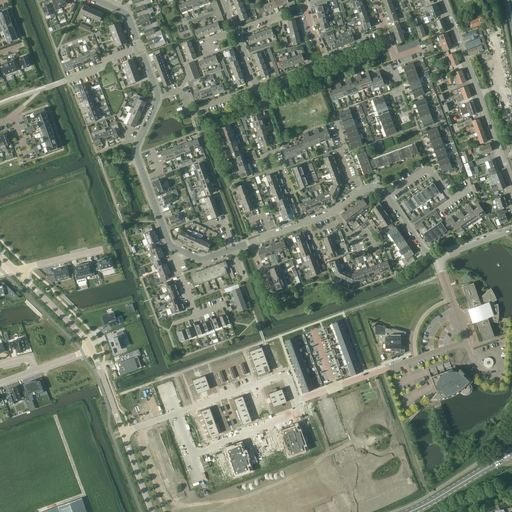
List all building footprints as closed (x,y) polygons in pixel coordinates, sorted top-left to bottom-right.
[(61,6),(58,0),(54,0),(53,1),(53,2),(51,3),(54,12),(57,11),(57,10),(62,8),(62,6),(61,6)] [(137,13),(138,13),(138,12),(146,9),(144,5),(151,3),(149,0),(142,0),(143,0),(135,3),(135,4),(137,9),(136,9),(137,13)] [(274,0),(268,0),(269,3),(272,9),(277,7),(274,0)] [(51,3),(50,1),(44,3),(46,5),(42,7),(46,16),(51,14),(52,18),(56,16),(54,12),(51,3)] [(188,10),(193,8),(191,1),(185,3),(188,10)] [(321,5),(316,6),(318,12),(325,11),(325,10),(328,9),(327,1),(321,3),(321,5)] [(260,13),(266,11),(264,5),(263,2),(257,4),(260,13)] [(387,10),(394,8),(392,2),(385,5),(387,10)] [(182,12),(188,10),(185,3),(179,5),(182,12)] [(429,12),(439,9),(437,3),(424,8),(425,11),(428,9),(429,12)] [(85,5),(81,13),(84,14),(83,16),(85,17),(89,7),(85,5)] [(89,7),(85,17),(86,17),(87,16),(90,17),(94,9),(89,7)] [(150,18),(151,18),(152,17),(151,13),(154,12),(152,7),(146,9),(138,12),(138,13),(140,18),(139,19),(140,22),(150,18)] [(239,15),(246,12),(244,7),(237,9),(239,15)] [(389,16),(396,14),(394,8),(387,10),(389,16)] [(90,17),(95,19),(99,12),(94,9),(90,17)] [(325,11),(318,12),(319,18),(326,16),(330,15),(328,9),(325,10),(325,11)] [(439,9),(429,12),(431,15),(427,17),(429,22),(435,20),(434,18),(441,15),(439,9)] [(0,19),(9,16),(7,10),(0,12),(0,19)] [(367,16),(365,10),(358,12),(355,13),(355,15),(356,15),(357,18),(360,17),(360,18),(367,16)] [(103,14),(99,12),(95,19),(100,22),(103,14)] [(246,12),(239,15),(241,21),(248,18),(246,12)] [(471,28),(483,23),(480,14),(475,16),(468,19),(471,28)] [(319,18),(320,24),(328,22),(327,22),(327,19),(331,18),(330,15),(326,16),(319,18)] [(9,16),(0,19),(0,23),(1,25),(11,21),(9,16)] [(357,18),(354,20),(355,24),(358,23),(357,22),(361,21),(362,24),(369,21),(367,16),(360,18),(360,17),(357,18)] [(143,25),(145,30),(145,31),(153,27),(153,28),(161,25),(160,20),(158,21),(157,21),(151,23),(150,18),(140,22),(142,25),(143,25)] [(445,26),(443,18),(437,21),(434,22),(435,26),(438,25),(439,28),(445,26)] [(11,21),(1,25),(3,31),(13,27),(11,21)] [(322,30),(323,29),(324,33),(332,29),(332,27),(331,21),(327,22),(328,22),(320,24),(322,30)] [(362,24),(360,24),(362,30),(361,30),(362,33),(367,31),(367,29),(371,27),(369,21),(362,24)] [(112,30),(121,27),(120,22),(111,25),(112,30)] [(221,29),(218,22),(212,24),(215,31),(221,29)] [(209,33),(215,31),(212,24),(206,26),(209,33)] [(420,38),(426,36),(422,24),(416,27),(420,38)] [(203,36),(209,33),(206,26),(200,28),(203,36)] [(13,27),(3,31),(5,36),(15,33),(13,27)] [(112,30),(111,31),(113,36),(122,33),(120,28),(122,27),(121,27),(112,30)] [(146,34),(148,40),(157,37),(162,35),(163,35),(161,30),(155,32),(153,28),(153,27),(145,31),(145,30),(144,31),(145,34),(146,34)] [(198,38),(203,36),(200,28),(195,30),(198,38)] [(265,30),(268,38),(274,35),(271,28),(265,30)] [(356,35),(353,29),(351,30),(346,32),(347,36),(349,43),(355,41),(353,36),(356,35)] [(396,37),(403,35),(401,29),(394,31),(396,37)] [(263,40),(268,38),(265,30),(260,32),(263,40)] [(463,34),(465,41),(473,38),(473,40),(477,39),(476,37),(479,36),(477,30),(463,34)] [(257,42),(263,40),(260,32),(254,34),(257,42)] [(344,45),(349,43),(347,36),(346,32),(340,34),(342,38),(341,38),(344,45)] [(440,40),(449,37),(447,32),(438,35),(440,40)] [(15,33),(5,36),(7,42),(18,38),(15,33)] [(122,33),(113,36),(115,41),(116,41),(125,37),(124,37),(122,33)] [(251,44),(257,42),(254,34),(248,36),(251,44)] [(166,44),(165,42),(164,39),(162,35),(157,37),(148,40),(147,40),(148,43),(149,43),(152,49),(166,44)] [(403,35),(396,37),(398,43),(405,41),(403,35)] [(125,37),(116,41),(118,46),(127,42),(125,37)] [(442,45),(451,42),(449,37),(440,40),(442,45)] [(338,47),(336,40),(335,38),(327,41),(330,47),(332,46),(333,49),(338,47)] [(451,42),(442,45),(443,50),(453,47),(451,42)] [(187,54),(195,52),(192,45),(185,48),(187,54)] [(468,51),(470,56),(479,53),(479,55),(482,53),(482,52),(485,51),(483,45),(468,51)] [(91,53),(94,61),(99,59),(98,56),(101,55),(98,48),(89,51),(90,53),(91,53)] [(228,57),(235,54),(233,49),(226,51),(228,57)] [(255,60),(263,57),(266,56),(264,49),(260,51),(260,52),(253,54),(255,60)] [(89,51),(85,53),(86,55),(89,62),(94,61),(91,53),(90,53),(89,51)] [(195,52),(187,54),(190,60),(197,57),(195,52)] [(450,60),(457,58),(455,52),(448,54),(450,60)] [(80,54),(84,64),(89,62),(86,55),(82,56),(81,53),(80,54)] [(162,56),(161,53),(153,56),(155,61),(166,57),(169,56),(168,53),(165,54),(165,55),(162,56)] [(76,59),(79,66),(84,64),(80,54),(78,55),(79,57),(76,59)] [(230,63),(237,60),(235,54),(228,57),(230,63)] [(296,56),(298,63),(305,60),(302,54),(296,56)] [(21,57),(22,59),(18,60),(21,69),(30,65),(27,55),(21,57)] [(210,57),(212,64),(219,62),(216,55),(210,57)] [(288,59),(286,56),(283,57),(287,67),(293,65),(291,58),(288,59)] [(157,65),(164,62),(163,59),(167,58),(166,57),(155,61),(154,61),(155,61),(157,65)] [(207,67),(212,64),(210,57),(204,59),(207,67)] [(258,66),(265,63),(263,57),(255,60),(258,66)] [(282,69),(287,67),(283,57),(281,58),(282,61),(279,62),(282,69)] [(62,64),(64,70),(68,68),(69,70),(74,68),(71,61),(70,61),(69,58),(64,60),(65,63),(62,64)] [(457,58),(450,60),(452,66),(459,64),(457,58)] [(126,67),(135,64),(134,59),(125,62),(126,67)] [(201,69),(207,67),(204,59),(198,61),(201,69)] [(8,62),(12,72),(17,70),(17,68),(19,67),(17,61),(14,62),(14,60),(8,62)] [(232,69),(239,66),(237,60),(230,63),(232,69)] [(188,71),(197,68),(195,61),(186,64),(188,71)] [(3,66),(0,67),(0,68),(3,75),(6,74),(7,77),(13,74),(12,72),(8,62),(2,64),(3,66)] [(157,65),(159,71),(170,67),(169,65),(166,66),(164,62),(157,65)] [(260,71),(267,69),(265,63),(258,66),(260,71)] [(405,71),(415,68),(413,63),(403,66),(403,67),(402,67),(402,69),(404,68),(405,71)] [(125,68),(127,73),(136,70),(134,65),(136,65),(135,64),(126,67),(125,68)] [(234,74),(241,71),(239,66),(232,69),(234,74)] [(161,76),(168,73),(167,70),(170,68),(170,67),(159,71),(158,71),(159,71),(161,76)] [(407,77),(417,73),(415,68),(405,71),(404,72),(404,74),(406,73),(407,77)] [(262,77),(269,74),(272,73),(271,71),(268,72),(267,69),(260,71),(262,77)] [(461,69),(454,72),(456,78),(464,75),(461,69)] [(129,79),(131,78),(139,75),(139,74),(138,75),(136,70),(127,73),(129,79)] [(376,77),(379,86),(380,87),(386,85),(385,80),(383,80),(379,70),(376,71),(378,76),(376,77)] [(236,80),(244,77),(241,71),(234,74),(236,80)] [(369,74),(368,71),(365,72),(367,77),(364,78),(368,87),(373,85),(369,74)] [(161,76),(163,81),(176,76),(175,74),(170,76),(168,73),(161,76)] [(379,86),(376,77),(373,78),(372,73),(369,74),(373,85),(374,88),(379,86)] [(411,87),(421,83),(417,73),(407,77),(406,77),(406,79),(408,79),(409,82),(407,82),(408,84),(409,84),(411,87)] [(368,87),(364,78),(362,79),(360,74),(358,75),(363,89),(368,87)] [(139,75),(131,78),(132,83),(141,80),(139,75)] [(355,81),(358,91),(363,89),(358,75),(355,76),(357,81),(355,81)] [(459,84),(466,81),(464,75),(456,78),(459,84)] [(172,83),(171,80),(176,78),(176,76),(163,81),(162,81),(163,81),(165,86),(172,83)] [(236,80),(234,81),(235,84),(237,83),(238,86),(246,83),(244,77),(236,80)] [(350,78),(348,79),(353,92),(352,93),(354,98),(359,96),(357,91),(358,91),(355,81),(352,82),(350,78)] [(348,94),(352,93),(353,92),(348,79),(345,80),(347,84),(344,85),(348,94)] [(86,83),(78,86),(79,90),(80,90),(81,91),(91,87),(91,88),(92,87),(92,84),(90,85),(89,82),(86,83)] [(338,98),(343,96),(338,82),(335,83),(337,88),(334,89),(338,98)] [(348,94),(344,85),(342,86),(340,82),(338,82),(343,96),(348,94)] [(217,86),(219,93),(225,91),(223,83),(217,86)] [(411,87),(409,87),(410,90),(411,89),(413,92),(423,88),(424,88),(423,85),(422,86),(421,83),(411,87)] [(330,85),(327,86),(333,102),(338,100),(338,98),(334,89),(332,90),(330,85)] [(439,93),(445,91),(442,85),(436,87),(439,93)] [(459,92),(459,93),(460,94),(469,91),(467,85),(460,87),(457,88),(457,89),(457,92),(459,92)] [(205,88),(208,97),(214,95),(211,88),(210,86),(205,88)] [(217,86),(211,88),(214,95),(219,93),(217,86)] [(82,97),(90,94),(89,91),(92,90),(91,88),(91,87),(81,91),(81,93),(82,97)] [(205,88),(199,90),(200,92),(202,99),(208,97),(205,88)] [(425,94),(423,88),(413,92),(411,92),(412,94),(413,94),(415,97),(425,94)] [(459,93),(457,94),(457,95),(458,96),(460,95),(462,100),(471,97),(469,91),(460,94),(459,93)] [(197,101),(202,99),(200,92),(194,94),(197,101)] [(133,102),(136,103),(144,107),(146,104),(145,103),(146,102),(139,98),(140,96),(137,94),(133,102)] [(385,101),(387,101),(386,99),(385,100),(383,96),(373,100),(375,105),(385,101)] [(86,107),(94,104),(94,103),(97,102),(95,98),(85,101),(85,103),(85,104),(86,107)] [(417,107),(427,103),(425,98),(415,102),(417,107)] [(466,102),(467,106),(459,108),(460,111),(475,106),(472,100),(466,102)] [(387,105),(385,101),(375,105),(377,110),(387,106),(389,106),(388,104),(387,105)] [(134,108),(142,112),(142,110),(143,110),(144,107),(136,103),(134,108)] [(418,112),(429,108),(427,103),(417,107),(415,108),(416,110),(417,109),(418,112)] [(388,110),(387,106),(377,110),(379,115),(389,112),(390,111),(390,109),(388,110)] [(475,106),(460,111),(461,115),(469,112),(470,115),(477,113),(475,106)] [(134,108),(131,107),(129,112),(132,113),(140,117),(141,114),(141,113),(142,112),(134,108)] [(90,117),(101,113),(99,108),(88,112),(89,113),(88,114),(90,117)] [(420,117),(430,113),(429,108),(418,112),(417,113),(418,115),(419,114),(420,117)] [(36,117),(46,114),(45,109),(34,112),(36,117)] [(341,118),(351,114),(349,109),(338,113),(338,115),(340,114),(341,118)] [(379,115),(376,117),(378,121),(381,120),(391,116),(391,117),(392,116),(392,114),(390,115),(389,112),(379,115)] [(101,113),(90,117),(91,120),(92,120),(92,122),(99,119),(100,120),(106,118),(105,116),(102,117),(101,113)] [(139,120),(140,117),(132,113),(130,118),(137,122),(138,120),(139,120)] [(252,117),(254,122),(267,117),(266,115),(262,116),(261,113),(252,117)] [(422,122),(432,118),(430,113),(420,117),(419,117),(419,119),(421,119),(422,122)] [(46,114),(36,117),(38,122),(48,118),(46,114)] [(343,123),(353,119),(351,114),(341,118),(340,118),(340,120),(342,120),(343,123)] [(392,120),(391,117),(391,116),(381,120),(383,125),(393,121),(393,122),(394,121),(394,119),(392,120)] [(254,122),(252,123),(254,128),(256,127),(265,124),(264,121),(268,119),(267,117),(254,122)] [(48,118),(38,122),(39,127),(50,123),(48,118)] [(137,123),(137,122),(130,118),(127,123),(135,127),(137,124),(137,123)] [(422,122),(421,122),(421,124),(423,124),(424,127),(434,124),(432,118),(422,122)] [(474,126),(481,124),(479,118),(472,120),(474,126)] [(345,128),(355,124),(353,119),(343,123),(342,124),(342,125),(344,125),(345,128)] [(394,125),(393,122),(393,121),(383,125),(384,130),(395,126),(396,126),(395,124),(394,125)] [(50,123),(39,127),(41,132),(39,132),(40,133),(52,128),(50,123)] [(110,130),(113,139),(119,137),(117,132),(120,131),(117,124),(112,126),(113,128),(110,130)] [(220,134),(233,129),(231,124),(222,127),(223,130),(219,132),(220,134)] [(256,127),(258,132),(271,127),(270,125),(266,126),(265,124),(256,127)] [(345,128),(344,129),(344,130),(346,130),(347,133),(357,129),(355,124),(345,128)] [(483,129),(481,124),(474,126),(472,127),(471,126),(469,127),(470,130),(472,129),(473,130),(475,129),(476,132),(483,129)] [(323,132),(326,141),(331,139),(326,125),(324,126),(325,131),(323,132)] [(395,126),(384,130),(386,136),(398,131),(397,130),(396,130),(395,126)] [(258,132),(259,137),(266,134),(266,135),(269,134),(268,131),(272,130),(271,127),(258,132)] [(429,136),(439,132),(437,127),(427,130),(427,131),(425,131),(426,133),(428,133),(429,135),(429,136)] [(52,128),(40,133),(41,137),(53,133),(52,128)] [(100,130),(103,138),(103,137),(106,136),(108,142),(113,139),(110,130),(106,131),(105,128),(100,130)] [(326,141),(323,132),(320,133),(318,128),(316,129),(321,142),(326,141)] [(226,138),(235,135),(233,129),(220,134),(220,137),(224,135),(226,138)] [(316,144),(321,142),(316,129),(313,130),(315,135),(312,136),(316,144)] [(349,138),(359,135),(357,129),(347,133),(345,134),(346,135),(347,135),(349,138)] [(479,137),(485,135),(483,129),(476,132),(479,137)] [(92,133),(93,136),(97,146),(102,144),(100,138),(103,137),(103,138),(100,130),(95,132),(94,132),(92,133)] [(316,144),(312,136),(310,137),(308,132),(306,133),(311,146),(316,144)] [(431,141),(441,137),(439,132),(429,136),(429,135),(427,136),(428,138),(430,137),(431,140),(431,141)] [(7,133),(2,135),(6,147),(7,147),(6,146),(11,144),(7,133)] [(55,138),(53,133),(41,137),(41,138),(43,137),(45,142),(55,138)] [(306,148),(311,146),(306,133),(303,134),(305,138),(302,139),(303,143),(304,143),(306,148)] [(259,137),(257,138),(259,142),(258,142),(258,143),(259,143),(268,140),(266,135),(266,134),(259,137)] [(223,144),(236,140),(235,135),(226,138),(227,141),(222,142),(223,144)] [(351,143),(361,139),(359,135),(349,138),(347,139),(348,140),(349,140),(351,143)] [(487,141),(485,135),(479,137),(476,138),(476,137),(473,138),(474,141),(477,140),(477,141),(479,140),(481,143),(487,141)] [(431,140),(429,141),(430,143),(432,142),(433,146),(443,142),(441,137),(431,141),(431,140)] [(55,138),(45,142),(46,147),(57,143),(55,138)] [(192,141),(195,148),(198,147),(199,151),(203,150),(201,146),(200,146),(197,138),(194,139),(194,140),(192,141)] [(236,140),(223,144),(224,147),(228,145),(229,148),(238,145),(241,144),(239,139),(236,140)] [(351,143),(349,143),(350,145),(351,145),(353,148),(363,145),(361,139),(351,143)] [(259,143),(258,143),(258,144),(259,144),(261,148),(270,145),(268,140),(259,143)] [(190,150),(195,148),(192,141),(191,141),(190,141),(187,142),(190,150)] [(191,153),(190,150),(187,142),(184,143),(184,144),(182,144),(185,152),(186,155),(191,153)] [(384,147),(382,143),(379,144),(378,142),(372,144),(375,151),(384,147)] [(435,151),(446,147),(445,145),(444,145),(443,142),(433,146),(431,146),(432,148),(433,148),(435,151)] [(57,143),(46,147),(48,152),(59,148),(57,143)] [(307,152),(306,148),(304,143),(303,143),(298,145),(302,154),(307,152)] [(481,154),(486,153),(492,150),(490,143),(479,147),(481,154)] [(180,154),(185,152),(182,144),(181,145),(180,145),(177,146),(180,154)] [(409,146),(412,155),(419,152),(415,144),(409,146)] [(227,154),(240,150),(238,145),(229,148),(230,151),(226,152),(227,154)] [(297,156),(302,154),(298,145),(293,147),(297,156)] [(181,156),(180,154),(177,146),(174,147),(173,148),(172,148),(176,158),(181,156)] [(413,156),(412,155),(409,146),(404,148),(407,156),(407,158),(413,156)] [(435,151),(433,151),(434,153),(435,153),(436,156),(437,156),(448,152),(448,151),(446,146),(446,147),(435,151)] [(288,149),(291,158),(297,156),(293,147),(288,149)] [(171,160),(176,158),(172,148),(171,149),(170,148),(167,149),(171,160)] [(401,159),(407,156),(404,148),(398,150),(401,159)] [(166,162),(171,160),(167,149),(164,150),(164,151),(162,152),(166,162)] [(287,159),(291,158),(288,149),(283,150),(287,159)] [(235,157),(242,155),(240,150),(227,154),(228,157),(232,155),(233,158),(235,158),(235,157)] [(401,160),(401,159),(398,150),(392,152),(395,161),(396,162),(401,160)] [(466,162),(471,160),(468,153),(468,150),(463,152),(466,162)] [(359,161),(368,158),(365,151),(357,155),(359,161)] [(436,156),(435,156),(435,158),(437,158),(438,161),(448,157),(450,156),(448,151),(437,156),(436,156)] [(390,163),(395,161),(392,152),(387,154),(390,163)] [(235,163),(246,159),(244,154),(242,155),(235,157),(235,158),(236,161),(234,162),(235,163)] [(326,163),(335,160),(334,157),(335,156),(334,154),(324,158),(326,163)] [(390,164),(390,163),(387,154),(381,156),(384,165),(385,166),(390,164)] [(378,167),(384,165),(381,156),(375,159),(378,166),(378,167)] [(438,161),(437,161),(437,163),(439,163),(440,166),(439,167),(450,162),(448,157),(438,161)] [(370,164),(369,161),(368,158),(359,161),(361,167),(370,164)] [(491,168),(487,169),(489,174),(493,173),(499,170),(500,170),(497,164),(495,158),(488,161),(490,167),(491,168)] [(239,168),(248,164),(246,159),(235,163),(235,165),(237,164),(239,168)] [(372,169),(378,166),(375,159),(369,161),(370,164),(372,169)] [(326,163),(328,168),(338,164),(337,163),(336,163),(335,160),(326,163)] [(203,161),(194,165),(196,170),(205,167),(203,161)] [(469,176),(476,174),(472,161),(464,164),(469,176)] [(450,162),(439,167),(439,169),(441,168),(442,172),(448,169),(450,173),(454,172),(455,171),(456,171),(458,170),(457,167),(455,168),(454,165),(451,165),(450,163),(450,162)] [(240,170),(237,171),(238,173),(249,169),(252,169),(250,163),(248,164),(239,168),(240,170)] [(330,173),(339,170),(338,167),(339,166),(338,164),(328,168),(330,173)] [(372,169),(370,164),(361,167),(364,174),(372,171),(372,169)] [(292,174),(302,170),(300,165),(292,168),(293,171),(292,172),(292,174)] [(195,174),(194,175),(193,175),(193,177),(195,176),(207,172),(205,167),(196,170),(195,170),(193,171),(195,174)] [(249,169),(238,173),(239,175),(241,174),(242,178),(251,174),(249,169)] [(339,176),(342,175),(341,172),(340,173),(339,170),(330,173),(332,178),(339,176)] [(265,177),(263,178),(264,182),(268,181),(277,177),(276,174),(280,173),(279,171),(265,176),(265,177)] [(207,172),(195,176),(197,181),(209,177),(207,172)] [(490,176),(487,177),(490,185),(493,184),(493,185),(497,184),(504,182),(504,181),(500,172),(493,174),(489,176),(490,176)] [(296,184),(306,180),(304,174),(295,178),(296,181),(295,182),(296,184)] [(342,184),(339,176),(332,178),(333,183),(342,184)] [(210,182),(209,177),(197,181),(199,186),(210,182)] [(269,186),(283,181),(282,179),(278,180),(277,177),(268,181),(269,185),(268,185),(269,186)] [(164,182),(163,178),(156,181),(160,192),(167,189),(167,188),(170,187),(167,181),(164,182)] [(306,180),(296,184),(297,186),(298,186),(299,189),(308,185),(306,180)] [(272,191),(281,187),(280,184),(284,183),(283,181),(269,186),(269,187),(270,187),(272,191)] [(431,182),(432,183),(429,185),(435,194),(434,195),(436,197),(440,194),(439,192),(440,191),(433,181),(431,182)] [(210,182),(199,186),(201,191),(202,190),(202,191),(212,187),(210,182)] [(493,191),(495,191),(505,187),(504,182),(497,184),(491,186),(493,191)] [(339,191),(342,184),(333,183),(332,186),(331,185),(330,187),(339,191)] [(236,192),(246,188),(245,184),(236,187),(237,190),(236,191),(236,192)] [(435,194),(429,185),(428,184),(426,185),(427,187),(424,189),(430,197),(434,195),(435,194)] [(212,187),(201,191),(203,196),(204,196),(205,195),(214,192),(212,187)] [(272,195),(272,196),(287,191),(286,189),(282,190),(281,187),(272,191),(273,195),(272,195)] [(330,187),(329,190),(330,191),(329,193),(335,199),(339,191),(330,187)] [(430,197),(424,189),(424,187),(422,188),(423,190),(420,192),(426,200),(430,197)] [(239,197),(248,194),(246,188),(236,192),(237,194),(238,194),(239,197)] [(165,205),(175,201),(173,197),(179,195),(176,189),(168,192),(169,195),(163,197),(165,205)] [(426,200),(420,192),(419,190),(418,191),(418,193),(416,195),(422,203),(426,200)] [(278,200),(285,197),(284,195),(287,193),(287,191),(272,196),(273,197),(274,197),(276,201),(278,200)] [(321,194),(318,195),(319,197),(322,206),(325,205),(326,206),(328,205),(327,202),(324,195),(323,193),(321,194)] [(329,193),(324,195),(327,202),(335,199),(329,193)] [(413,194),(414,196),(411,198),(417,206),(422,203),(416,195),(415,193),(413,194)] [(240,202),(250,199),(248,194),(239,197),(241,200),(240,201),(240,202)] [(204,198),(200,199),(202,203),(203,204),(214,200),(212,195),(204,198)] [(497,204),(506,201),(504,196),(499,198),(498,195),(491,197),(492,200),(495,199),(497,204)] [(279,205),(293,200),(292,198),(289,199),(287,196),(285,197),(278,200),(280,204),(279,205)] [(407,201),(413,209),(417,206),(411,198),(410,196),(409,198),(409,199),(407,201)] [(310,197),(308,198),(312,210),(315,209),(316,210),(318,209),(314,199),(311,200),(310,197)] [(322,206),(319,197),(314,199),(318,209),(319,208),(319,207),(322,206)] [(304,202),(301,204),(303,210),(306,209),(307,213),(309,212),(309,211),(312,210),(308,198),(305,198),(306,201),(304,202)] [(243,207),(252,204),(250,199),(240,202),(241,205),(242,204),(243,207)] [(358,201),(365,210),(369,206),(363,199),(360,201),(360,200),(358,201)] [(404,200),(405,202),(402,204),(408,213),(407,213),(409,215),(411,214),(409,212),(413,209),(407,201),(406,199),(404,200)] [(476,209),(481,216),(486,213),(476,199),(473,201),(478,207),(476,209)] [(208,208),(216,205),(214,200),(203,204),(203,206),(207,205),(208,208)] [(282,210),(291,207),(290,204),(294,202),(293,200),(279,205),(279,206),(281,206),(282,210)] [(357,203),(355,205),(360,213),(361,214),(363,212),(363,211),(365,210),(358,201),(356,202),(357,203)] [(498,207),(496,208),(496,210),(497,213),(503,211),(502,208),(508,206),(506,201),(497,204),(498,207)] [(376,213),(385,207),(384,205),(382,206),(381,203),(373,208),(376,213)] [(252,204),(243,207),(244,210),(243,211),(244,213),(254,209),(252,204)] [(481,216),(476,209),(473,210),(469,204),(467,205),(476,219),(481,216)] [(206,214),(218,210),(216,205),(208,208),(209,212),(206,213),(206,214)] [(360,213),(355,205),(352,207),(351,206),(349,208),(356,216),(360,213)] [(472,222),(476,219),(467,205),(465,207),(469,213),(467,215),(472,222)] [(280,211),(281,216),(297,210),(296,208),(292,210),(291,207),(282,210),(280,211)] [(379,217),(386,212),(385,209),(386,209),(385,207),(376,213),(379,217)] [(352,219),(356,216),(349,208),(348,209),(348,210),(346,212),(352,219)] [(503,211),(497,213),(498,216),(497,216),(500,223),(508,221),(505,214),(508,214),(506,209),(503,211)] [(218,210),(206,214),(207,216),(210,215),(212,219),(220,216),(218,210)] [(297,210),(281,216),(283,221),(295,217),(294,214),(298,212),(297,210)] [(465,216),(462,212),(460,210),(458,211),(468,225),(472,222),(467,215),(465,216)] [(463,228),(468,225),(458,211),(456,213),(460,219),(458,221),(463,228)] [(185,222),(184,219),(182,212),(169,217),(172,224),(178,222),(179,224),(185,222)] [(343,214),(342,213),(341,214),(347,223),(350,221),(352,224),(354,222),(352,220),(352,219),(346,212),(343,214)] [(382,222),(391,216),(390,214),(388,215),(386,212),(379,217),(382,222)] [(391,216),(382,222),(385,227),(393,221),(391,218),(392,218),(391,216)] [(463,228),(458,221),(455,222),(451,216),(447,219),(452,227),(454,225),(458,231),(463,228)] [(436,224),(442,233),(443,235),(445,234),(444,232),(447,230),(441,221),(443,221),(441,219),(438,221),(439,222),(436,224)] [(436,224),(435,222),(430,225),(438,236),(439,238),(440,237),(440,235),(442,233),(436,224)] [(391,236),(400,230),(398,228),(397,228),(395,226),(392,228),(390,225),(382,231),(384,234),(388,232),(391,236)] [(429,226),(430,228),(427,230),(434,239),(434,241),(436,240),(435,238),(438,236),(430,225),(429,226)] [(147,239),(156,235),(155,232),(154,230),(151,231),(150,229),(149,230),(148,227),(141,230),(143,234),(145,233),(147,239)] [(183,240),(187,231),(182,229),(178,237),(183,240)] [(187,231),(183,240),(188,242),(192,233),(193,231),(188,229),(187,231)] [(426,229),(421,231),(423,233),(430,244),(431,243),(431,241),(434,239),(427,230),(426,229)] [(394,241),(402,235),(400,233),(401,232),(400,230),(391,236),(394,241)] [(193,231),(188,242),(193,244),(198,233),(193,231)] [(198,233),(193,244),(198,247),(202,238),(203,235),(198,233)] [(295,237),(297,242),(310,237),(309,235),(305,236),(304,233),(295,237)] [(333,234),(322,238),(323,241),(322,242),(323,244),(335,239),(333,234)] [(147,238),(143,240),(146,248),(148,248),(155,245),(154,242),(158,241),(157,238),(156,235),(147,239),(147,238)] [(397,245),(406,239),(404,237),(403,238),(402,235),(394,241),(397,245)] [(299,247),(308,243),(307,241),(311,239),(310,237),(297,242),(299,247)] [(203,249),(207,240),(202,238),(198,247),(203,249)] [(278,242),(282,251),(287,249),(283,239),(281,239),(282,241),(278,242)] [(335,239),(323,244),(323,246),(324,245),(326,248),(335,245),(337,244),(335,239)] [(406,239),(397,245),(399,249),(400,250),(408,244),(406,242),(407,241),(406,239)] [(207,240),(203,249),(208,251),(212,243),(207,240)] [(274,254),(277,253),(273,242),(271,243),(272,244),(268,246),(272,257),(275,256),(274,254)] [(282,251),(278,242),(275,243),(275,242),(273,242),(277,253),(282,251)] [(299,247),(301,252),(314,247),(313,245),(309,246),(308,243),(299,247)] [(403,254),(412,248),(410,246),(409,247),(408,244),(400,250),(399,251),(402,255),(403,254)] [(151,256),(153,255),(163,252),(162,249),(161,249),(160,246),(156,248),(155,245),(148,248),(146,248),(148,253),(150,253),(151,256)] [(265,245),(263,246),(267,256),(267,258),(272,257),(268,246),(265,247),(265,245)] [(326,254),(337,250),(335,245),(326,248),(327,252),(326,252),(326,254)] [(261,248),(258,249),(261,257),(260,257),(261,261),(262,261),(265,259),(264,257),(267,256),(263,246),(261,247),(261,248)] [(300,258),(312,253),(311,251),(314,249),(314,247),(301,252),(298,253),(300,258)] [(405,257),(401,259),(404,264),(406,266),(409,264),(408,262),(414,258),(412,255),(414,254),(412,251),(413,250),(412,248),(403,254),(405,257)] [(337,250),(326,254),(327,256),(328,255),(329,259),(331,258),(334,257),(334,258),(341,255),(339,249),(337,250)] [(153,255),(155,261),(153,261),(154,264),(161,262),(160,259),(164,257),(163,255),(164,254),(163,252),(153,255)] [(312,253),(303,257),(304,262),(307,261),(320,256),(319,254),(315,255),(314,252),(312,253)] [(309,265),(318,262),(317,260),(321,258),(320,256),(307,261),(309,265)] [(99,263),(95,264),(96,270),(100,269),(101,272),(114,269),(111,258),(98,261),(99,263)] [(333,267),(340,264),(339,259),(330,262),(331,266),(329,266),(330,268),(333,267)] [(383,262),(386,271),(389,270),(390,271),(391,271),(388,260),(383,262)] [(218,266),(221,275),(228,273),(226,268),(228,267),(226,261),(223,262),(224,264),(218,266)] [(159,272),(169,268),(168,265),(167,265),(166,263),(162,264),(161,262),(154,264),(156,269),(158,269),(159,272)] [(309,266),(306,267),(308,272),(311,271),(324,266),(323,264),(319,266),(318,262),(309,265),(309,266)] [(383,272),(386,271),(383,262),(377,264),(381,274),(383,274),(383,272)] [(89,263),(83,264),(86,277),(92,275),(92,276),(95,276),(93,269),(90,269),(89,263)] [(381,274),(377,264),(375,265),(374,263),(372,264),(376,275),(379,274),(379,275),(381,274)] [(78,272),(75,273),(77,280),(86,278),(86,277),(83,264),(82,265),(82,264),(79,264),(79,265),(76,266),(78,272)] [(333,267),(336,275),(342,269),(340,264),(333,267)] [(372,276),(376,275),(372,264),(369,265),(370,267),(367,268),(371,278),(373,278),(372,276)] [(267,276),(282,270),(280,265),(278,266),(269,269),(270,272),(266,274),(267,276)] [(211,268),(214,278),(221,275),(218,266),(211,268)] [(324,266),(311,271),(313,276),(322,273),(321,270),(325,268),(324,266)] [(361,268),(366,279),(369,278),(369,279),(371,278),(367,268),(366,266),(361,268)] [(67,267),(54,270),(56,279),(69,276),(67,267)] [(169,268),(159,272),(161,277),(159,278),(161,282),(169,279),(167,275),(170,274),(169,272),(170,271),(169,268)] [(208,280),(214,278),(211,268),(204,271),(208,280)] [(360,279),(361,282),(363,281),(362,280),(366,279),(361,268),(356,269),(357,272),(360,279)] [(344,279),(347,271),(342,269),(336,275),(344,279)] [(273,279),(284,275),(282,270),(267,276),(268,278),(272,277),(273,279)] [(201,283),(208,280),(204,271),(198,273),(201,283)] [(352,282),(352,274),(347,271),(344,279),(352,282)] [(352,274),(352,282),(360,279),(357,272),(354,273),(352,274)] [(194,285),(201,283),(198,273),(191,276),(194,285)] [(271,286),(286,280),(284,275),(273,279),(274,282),(270,284),(271,286)] [(286,280),(271,286),(272,288),(275,287),(278,292),(283,290),(282,288),(286,286),(288,285),(286,280)] [(170,281),(163,284),(164,287),(166,291),(165,291),(166,293),(178,289),(177,286),(176,283),(171,284),(170,281)] [(0,296),(7,294),(13,300),(20,298),(3,282),(0,282),(0,296)] [(472,308),(484,341),(495,337),(488,318),(490,318),(491,321),(498,322),(498,321),(498,319),(499,317),(499,312),(498,308),(498,303),(495,304),(493,301),(497,300),(495,296),(493,292),(491,288),(482,296),(484,303),(481,304),(479,299),(473,282),(463,286),(471,309),(472,308)] [(170,303),(177,300),(176,297),(181,295),(179,292),(178,289),(166,293),(167,295),(168,295),(169,295),(170,299),(169,299),(170,303)] [(236,301),(243,298),(241,293),(234,296),(236,301)] [(238,306),(245,303),(243,298),(236,301),(238,306)] [(172,308),(170,308),(172,314),(175,312),(180,311),(181,312),(183,311),(182,310),(186,308),(184,305),(182,302),(178,303),(177,300),(170,303),(172,308)] [(219,317),(222,326),(231,323),(227,311),(223,312),(224,315),(219,317)] [(114,312),(102,317),(105,325),(109,323),(110,327),(121,323),(118,317),(116,317),(114,312)] [(222,326),(219,317),(214,318),(213,316),(210,317),(214,329),(222,326)] [(205,332),(206,335),(215,332),(214,329),(210,317),(206,319),(207,321),(202,323),(205,332)] [(342,320),(332,324),(334,329),(344,325),(342,320)] [(205,332),(202,323),(197,325),(196,322),(193,324),(197,335),(205,332)] [(185,329),(189,338),(197,335),(193,324),(190,325),(190,327),(185,329)] [(390,353),(390,356),(405,353),(405,350),(405,347),(405,344),(400,344),(400,340),(405,340),(406,336),(406,332),(391,328),(391,329),(385,327),(385,326),(377,324),(375,324),(375,331),(375,334),(378,334),(378,344),(382,344),(382,353),(390,353)] [(344,325),(334,329),(336,334),(346,330),(344,325)] [(180,341),(189,338),(185,329),(177,332),(180,341)] [(346,330),(336,334),(338,339),(348,336),(346,330)] [(117,336),(114,338),(118,349),(126,347),(122,335),(124,334),(123,331),(117,333),(118,336),(117,336)] [(348,336),(338,339),(340,344),(350,341),(348,336)] [(296,337),(286,341),(287,346),(297,342),(296,337)] [(14,341),(10,342),(11,350),(16,348),(17,352),(25,350),(24,346),(27,346),(26,341),(23,342),(23,338),(14,340),(14,341)] [(350,341),(340,344),(342,349),(352,346),(350,341)] [(297,342),(287,346),(289,351),(299,347),(297,342)] [(352,346),(342,349),(343,354),(354,351),(352,346)] [(262,347),(256,349),(258,355),(264,353),(262,347)] [(299,347),(289,351),(291,356),(301,353),(299,347)] [(124,359),(121,360),(123,367),(122,367),(123,371),(138,365),(135,355),(141,353),(139,348),(122,354),(124,359)] [(255,349),(249,351),(251,357),(258,355),(255,349)] [(354,351),(343,354),(345,360),(355,356),(354,351)] [(264,353),(258,355),(260,361),(266,358),(264,353)] [(301,353),(291,356),(293,361),(303,358),(301,353)] [(258,355),(251,357),(254,363),(260,361),(258,355)] [(355,356),(345,360),(347,365),(357,361),(355,356)] [(493,363),(493,361),(492,359),(491,358),(489,357),(487,357),(485,358),(485,359),(484,360),(483,361),(483,363),(484,365),(486,366),(488,367),(489,367),(491,366),(493,365),(493,363)] [(303,358),(293,361),(295,366),(305,363),(303,358)] [(266,359),(260,361),(262,367),(268,364),(266,359)] [(357,361),(347,365),(349,370),(359,366),(357,361)] [(305,363),(295,366),(297,372),(307,368),(305,363)] [(268,365),(262,367),(264,373),(270,370),(268,365)] [(359,366),(349,370),(351,375),(361,371),(359,366)] [(262,367),(256,369),(258,375),(264,373),(262,367)] [(307,368),(297,372),(298,377),(309,373),(307,368)] [(472,380),(460,369),(458,370),(457,369),(453,369),(452,369),(431,376),(437,393),(430,400),(434,400),(438,400),(441,399),(446,398),(449,397),(453,395),(457,393),(460,391),(462,393),(466,394),(469,393),(471,391),(472,388),(471,385),(470,383),(472,380)] [(309,373),(298,377),(300,382),(310,378),(309,373)] [(206,375),(199,378),(201,384),(208,382),(206,375)] [(26,389),(25,389),(27,395),(29,400),(29,401),(32,400),(34,399),(32,394),(34,393),(34,394),(36,393),(35,392),(37,392),(38,394),(43,392),(42,390),(45,389),(46,389),(42,378),(36,381),(36,380),(35,381),(34,381),(32,382),(30,383),(27,384),(26,384),(25,384),(27,389),(26,389)] [(199,378),(192,380),(194,387),(201,384),(199,378)] [(310,378),(300,382),(302,387),(312,383),(310,378)] [(208,382),(201,384),(204,391),(210,388),(208,382)] [(312,383),(302,387),(304,392),(314,388),(312,383)] [(201,384),(194,387),(197,393),(203,391),(201,384)] [(8,394),(7,394),(11,404),(17,402),(16,400),(21,398),(17,386),(9,389),(11,393),(8,394)] [(281,389),(275,391),(278,397),(284,395),(281,389)] [(275,391),(269,393),(271,400),(278,397),(275,391)] [(284,395),(278,398),(280,404),(286,402),(284,395)] [(243,396),(234,399),(235,404),(245,401),(243,396)] [(420,397),(415,401),(416,405),(418,409),(417,410),(423,403),(423,404),(422,402),(420,397)] [(278,398),(271,400),(274,406),(280,404),(278,398)] [(245,401),(235,404),(237,409),(247,406),(245,401)] [(247,406),(237,409),(239,414),(248,411),(247,406)] [(210,408),(201,411),(203,416),(212,413),(210,408)] [(248,411),(239,414),(241,419),(250,416),(248,411)] [(212,413),(203,416),(205,421),(214,418),(212,413)] [(250,416),(241,419),(243,425),(252,421),(250,416)] [(205,421),(207,426),(216,423),(214,418),(205,421)] [(216,423),(207,426),(208,431),(218,428),(216,423)] [(298,426),(281,432),(289,455),(306,449),(298,426)] [(218,428),(208,431),(210,436),(220,433),(218,428)] [(238,444),(223,450),(232,476),(248,470),(246,464),(252,462),(249,453),(243,455),(243,452),(241,453),(238,444)] [(87,511),(82,498),(42,511),(87,511)]
